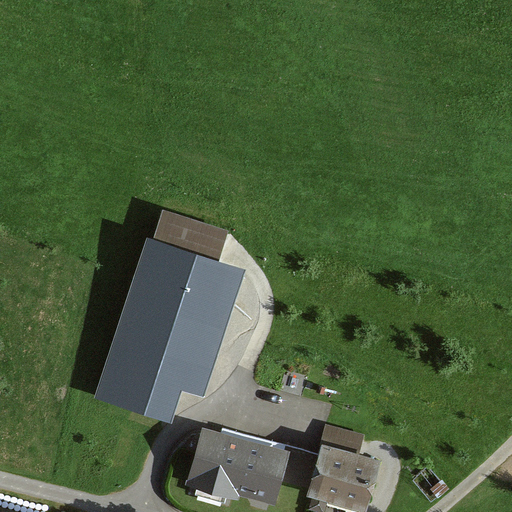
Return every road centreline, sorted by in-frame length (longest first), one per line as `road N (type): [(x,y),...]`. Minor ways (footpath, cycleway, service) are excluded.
road 1 (unknown): [(150,511),(148,475),(168,431),(229,394)]
road 2 (residential): [(0,479),(120,511)]
